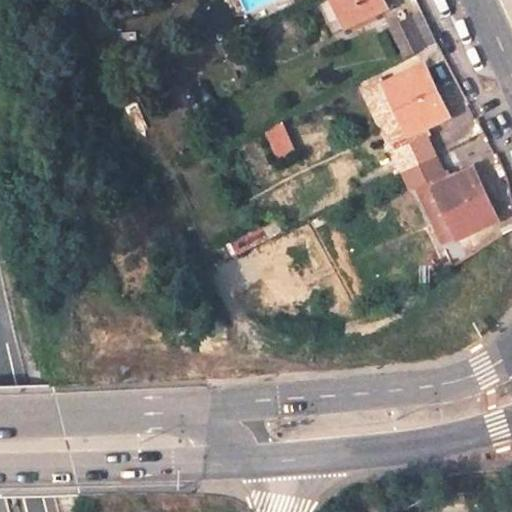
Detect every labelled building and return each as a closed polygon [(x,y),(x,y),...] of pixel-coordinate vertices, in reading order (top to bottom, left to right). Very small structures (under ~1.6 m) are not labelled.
[(336,0),(348,27),(387,7),(382,0),(336,0)] [(408,58),(439,43),(424,12),(392,27),(408,58)] [(424,66),(387,85),(411,135),(450,117),(424,66)] [(411,135),(387,85),(369,94),(397,152),(415,144),(411,135)] [(406,171),(439,156),(430,137),(415,144),(397,152),(406,171)] [(419,184),(446,171),(439,156),(406,171),(413,186),(419,184)] [(459,234),(436,188),(457,179),(452,169),(446,171),(419,184),(445,240),(459,234)] [(457,179),(436,188),(459,234),(461,239),(495,222),(472,172),(457,179)]
